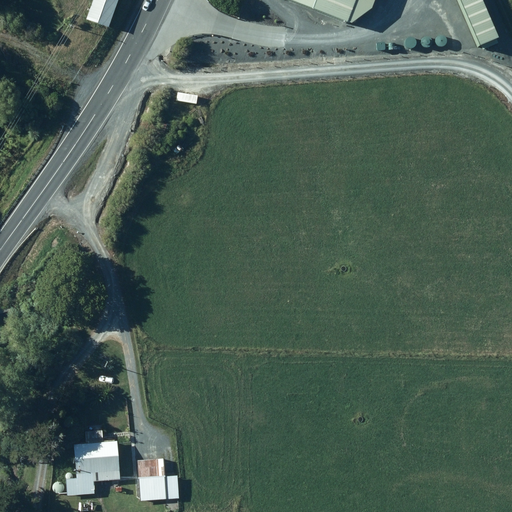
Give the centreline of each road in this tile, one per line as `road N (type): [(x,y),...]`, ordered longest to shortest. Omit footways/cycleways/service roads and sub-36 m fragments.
road 1 (secondary): [(158,0),(76,143),(0,251)]
road 2 (unknown): [(100,104),(52,59),(0,35)]
